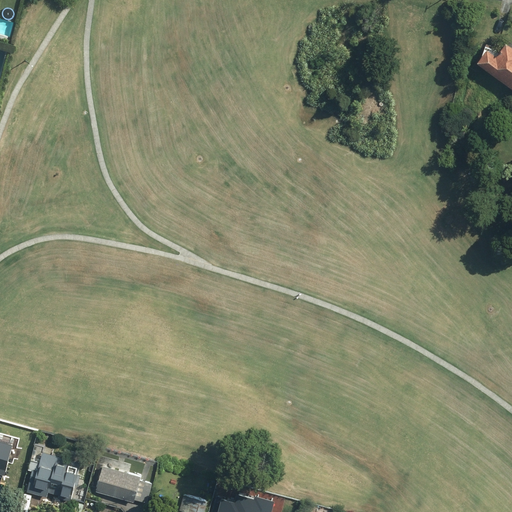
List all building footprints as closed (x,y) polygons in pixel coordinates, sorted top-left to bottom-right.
[(511,48),(504,43),(494,57),(484,50),(474,63),(511,89),(511,48)] [(14,441),(0,436),(0,474),(4,476),(14,441)] [(79,464),(41,453),(36,472),(32,471),(26,490),(46,496),(48,490),(69,496),(79,464)] [(142,478),(101,466),(94,491),(134,503),(142,478)] [(271,511),(276,495),(220,481),(212,511),(271,511)] [(203,511),(204,496),(182,495),(181,511),(203,511)]
